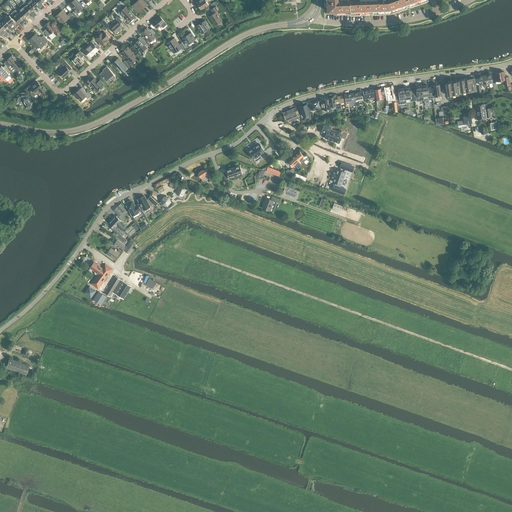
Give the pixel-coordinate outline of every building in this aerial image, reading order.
[(28,0),(26,0),(24,3),(35,16),(37,14),(33,10),(36,8),(28,0)] [(28,0),(36,8),(38,6),(42,10),(43,9),(35,0),(28,0)] [(35,0),(43,9),(45,7),(41,3),(44,1),(42,0),(35,0)] [(73,0),(69,5),(77,14),(84,8),(76,0),(73,0)] [(143,5),(145,3),(142,0),(138,0),(135,3),(136,4),(133,6),(138,11),(144,6),(143,5)] [(199,0),(196,2),(201,10),(209,5),(205,0),(199,0)] [(428,1),(427,0),(368,0),(360,0),(359,0),(340,0),(340,1),(337,1),(337,0),(326,0),(327,11),(337,11),(337,15),(350,14),(350,16),(369,15),(369,11),(373,11),(373,15),(390,14),(407,9),(406,5),(409,4),(410,8),(428,1)] [(27,15),(30,13),(34,17),(35,16),(24,3),(19,6),(21,9),(22,8),(27,15)] [(120,12),(119,13),(122,17),(123,16),(129,22),(135,17),(126,6),(120,12)] [(209,16),(212,20),(215,25),(222,21),(216,12),(219,10),(216,6),(211,9),(214,14),(210,16),(209,16)] [(25,17),(27,15),(22,8),(21,9),(17,12),(26,22),(28,21),(25,17)] [(15,10),(11,14),(19,23),(22,20),(25,25),(27,23),(26,22),(17,12),(15,10)] [(55,17),(58,20),(62,24),(69,18),(72,22),(75,19),(71,14),(70,13),(67,15),(62,10),(55,17)] [(9,15),(5,19),(14,29),(16,28),(13,24),(15,22),(9,15)] [(122,21),(121,20),(118,16),(116,19),(118,21),(111,28),(111,29),(112,30),(113,30),(115,32),(114,32),(115,33),(116,34),(119,31),(119,30),(123,27),(120,23),(122,21)] [(160,16),(155,20),(152,23),(157,29),(161,25),(163,28),(167,24),(160,16)] [(14,29),(5,19),(3,17),(0,19),(0,21),(1,23),(7,29),(9,27),(12,31),(14,29)] [(107,28),(110,25),(104,19),(101,21),(107,28)] [(208,25),(205,20),(197,26),(200,31),(201,30),(203,33),(209,29),(207,25),(208,25)] [(62,31),(54,22),(50,25),(48,23),(44,26),(46,29),(44,31),(48,36),(53,32),(56,36),(62,31)] [(153,34),(147,27),(141,33),(150,42),(154,38),(156,40),(160,37),(156,32),(153,34)] [(102,34),(101,33),(96,38),(103,45),(108,41),(107,40),(110,37),(105,32),(102,34)] [(195,39),(191,32),(183,38),(187,45),(193,41),(193,40),(195,39)] [(39,37),(36,34),(29,40),(39,51),(42,48),(41,47),(49,41),(43,35),(41,37),(40,37),(39,37)] [(136,43),(135,42),(133,44),(140,52),(142,50),(143,51),(147,48),(144,44),(146,42),(140,36),(138,38),(140,40),(136,43)] [(175,38),(167,43),(171,48),(174,53),(181,48),(182,50),(186,48),(182,42),(179,44),(175,38)] [(98,49),(96,48),(98,46),(93,39),(90,41),(92,43),(84,51),(90,57),(93,54),(98,49)] [(135,56),(127,47),(121,52),(131,63),(136,58),(137,58),(140,56),(138,54),(135,56)] [(72,61),(75,65),(77,64),(79,67),(84,63),(81,60),(82,59),(81,58),(84,55),(80,51),(74,56),(75,57),(72,61)] [(8,67),(7,67),(11,71),(13,73),(21,65),(12,55),(6,60),(7,60),(4,63),(8,67)] [(123,63),(118,58),(112,63),(121,73),(126,67),(127,69),(130,66),(125,61),(123,63)] [(62,63),(66,66),(59,72),(64,78),(71,72),(69,69),(71,67),(65,60),(62,63)] [(11,71),(7,67),(5,65),(3,67),(2,66),(0,67),(0,73),(1,75),(0,75),(0,76),(3,80),(5,79),(7,81),(11,78),(9,75),(10,75),(9,74),(11,71)] [(104,69),(105,70),(100,74),(103,78),(104,77),(107,80),(110,78),(111,80),(114,80),(115,80),(115,76),(107,66),(104,69)] [(510,85),(509,83),(508,77),(505,77),(504,71),(499,72),(498,72),(496,72),(495,73),(494,73),(496,81),(503,80),(504,85),(510,85)] [(484,75),(486,86),(489,86),(488,83),(492,82),(491,74),(484,75)] [(486,86),(484,75),(478,76),(479,84),(483,84),(484,87),(486,86)] [(92,80),(91,78),(85,83),(90,88),(91,87),(96,92),(102,86),(104,84),(100,80),(98,82),(97,80),(96,81),(94,79),(95,78),(94,78),(92,80)] [(445,82),(447,94),(458,93),(457,92),(460,92),(460,93),(476,91),(475,78),(459,80),(459,81),(445,82)] [(33,96),(36,94),(39,91),(44,96),(49,92),(43,86),(42,87),(37,81),(28,90),(33,96)] [(431,88),(432,98),(436,98),(436,96),(441,95),(440,88),(440,83),(434,84),(434,85),(433,85),(433,87),(431,88)] [(432,98),(431,88),(428,88),(428,85),(422,86),(423,97),(428,96),(428,99),(432,98)] [(391,86),(385,87),(388,101),(393,100),(393,101),(396,100),(395,94),(393,94),(392,90),(391,86)] [(413,90),(415,101),(418,100),(418,101),(421,101),(424,101),(422,86),(416,87),(416,90),(413,90)] [(80,89),(79,89),(74,94),(81,101),(86,97),(88,99),(91,96),(87,90),(88,91),(87,92),(82,87),(80,89)] [(404,88),(405,99),(410,98),(410,101),(415,101),(413,90),(410,90),(410,87),(404,88)] [(377,89),(374,89),(376,97),(376,99),(377,101),(383,100),(383,98),(386,98),(384,89),(381,90),(381,88),(380,88),(379,88),(378,88),(377,89)] [(398,92),(395,92),(395,94),(396,100),(397,103),(398,103),(398,105),(406,104),(405,99),(404,88),(398,89),(398,92)] [(373,89),(363,91),(364,99),(369,98),(370,100),(375,99),(374,97),(375,97),(373,89)] [(360,106),(359,101),(363,101),(361,92),(353,93),(355,105),(355,107),(360,106)] [(353,93),(344,95),(346,104),(349,103),(350,106),(355,105),(353,93)] [(18,98),(18,101),(19,102),(20,102),(21,101),(24,101),(24,103),(27,105),(28,105),(28,109),(34,109),(34,104),(33,104),(33,102),(31,102),(32,100),(30,99),(28,98),(28,97),(26,96),(22,95),(22,97),(20,97),(18,98)] [(341,109),(340,103),(344,103),(343,95),(334,97),(337,110),(341,109)] [(322,100),(320,101),(321,107),(322,109),(324,109),(325,109),(326,110),(326,111),(327,111),(327,112),(328,112),(329,112),(329,113),(330,113),(331,112),(330,107),(329,104),(328,98),(323,99),(322,99),(322,100)] [(308,107),(309,111),(321,108),(319,100),(310,103),(311,106),(308,107)] [(306,115),(310,115),(307,103),(307,104),(300,106),(303,116),(305,115),(306,115)] [(476,113),(477,119),(487,118),(487,117),(490,117),(489,108),(485,109),(484,104),(476,105),(477,113),(476,113)] [(285,119),(290,121),(300,117),(296,107),(283,113),(285,119)] [(471,115),(463,116),(464,124),(468,124),(468,126),(471,126),(471,123),(472,123),(471,115)] [(444,120),(443,116),(435,117),(436,123),(444,125),(444,120)] [(324,125),(321,132),(326,134),(325,138),(335,141),(339,143),(342,135),(338,134),(329,131),(331,127),(324,125)] [(248,152),(253,158),(254,158),(264,152),(264,150),(260,144),(258,144),(248,150),(248,152)] [(295,155),(301,162),(302,161),(301,159),(304,157),(299,151),(295,155)] [(295,155),(289,161),(294,166),(296,164),(299,168),(303,164),(301,162),(295,155)] [(334,185),(332,190),(337,192),(339,187),(340,187),(341,185),(341,184),(341,185),(346,172),(345,172),(346,169),(352,172),(354,166),(342,162),(340,167),(341,168),(341,170),(338,169),(336,173),(335,173),(334,177),(335,177),(335,178),(333,182),(336,183),(335,185),(334,185)] [(226,170),(229,178),(242,174),(239,165),(226,170)] [(267,167),(265,171),(279,177),(281,172),(267,167)] [(210,177),(204,168),(197,172),(198,174),(196,175),(199,179),(201,177),(203,182),(210,177)] [(306,178),(296,174),(295,178),(305,182),(306,178)] [(285,186),(283,193),(297,198),(299,191),(285,186)] [(155,206),(157,203),(150,196),(147,199),(148,199),(148,200),(146,201),(146,200),(145,201),(143,197),(142,197),(141,197),(139,198),(139,199),(137,200),(143,210),(150,207),(149,206),(151,205),(153,204),(155,206)] [(279,203),(280,199),(272,196),(271,200),(266,198),(262,208),(269,211),(273,201),(279,203)] [(164,197),(161,200),(158,204),(164,209),(165,208),(166,210),(174,204),(172,201),(170,202),(168,198),(164,197)] [(135,206),(133,202),(131,203),(130,203),(128,204),(128,205),(126,206),(132,216),(138,212),(138,211),(140,210),(137,205),(135,206)] [(343,206),(334,203),(332,209),(341,212),(343,206)] [(125,209),(121,204),(117,207),(114,210),(119,216),(125,209)] [(116,216),(111,221),(122,231),(126,226),(121,221),(116,216)] [(111,221),(108,224),(116,231),(113,234),(124,243),(126,240),(122,236),(124,233),(122,231),(111,221)] [(117,251),(111,247),(106,254),(115,260),(120,253),(121,250),(122,250),(125,246),(117,240),(113,244),(119,249),(117,251)] [(129,242),(123,251),(128,254),(134,245),(129,242)] [(98,289),(113,269),(105,263),(102,268),(94,262),(90,268),(91,268),(98,273),(91,283),(98,289)] [(120,279),(115,276),(104,293),(109,296),(112,292),(120,279)] [(150,277),(146,283),(154,288),(157,282),(150,277)] [(120,279),(112,292),(123,299),(131,286),(120,279)] [(99,291),(94,300),(102,304),(107,296),(99,291)] [(25,375),(29,365),(9,358),(6,368),(25,375)]
